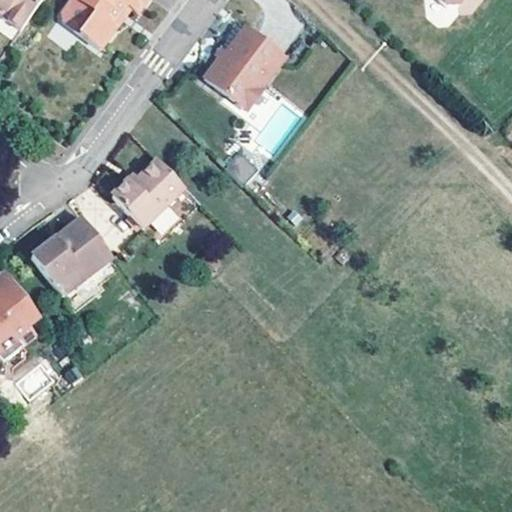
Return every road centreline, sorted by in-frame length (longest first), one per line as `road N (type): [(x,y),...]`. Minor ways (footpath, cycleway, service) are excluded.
road 1 (track): [(312,0),(511,194)]
road 2 (residential): [(58,190),(203,0)]
